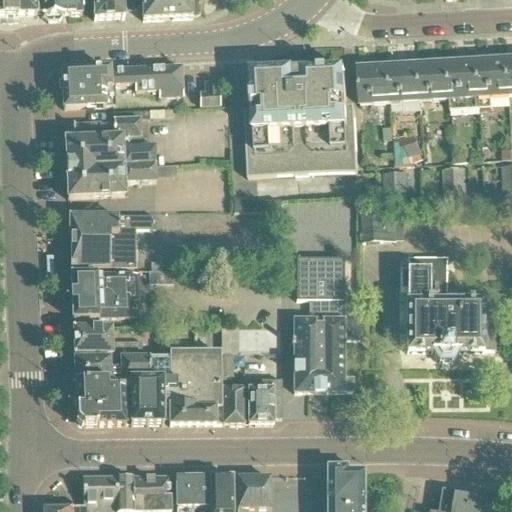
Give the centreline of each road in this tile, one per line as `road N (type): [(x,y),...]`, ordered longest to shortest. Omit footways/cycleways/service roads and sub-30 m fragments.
road 1 (tertiary): [(511,457),(399,449),(21,455)]
road 2 (secondary): [(17,81),(11,102),(21,455)]
road 3 (secondary): [(311,0),(233,43),(53,54),(17,81)]
road 4 (residential): [(511,22),(357,26),(315,0)]
